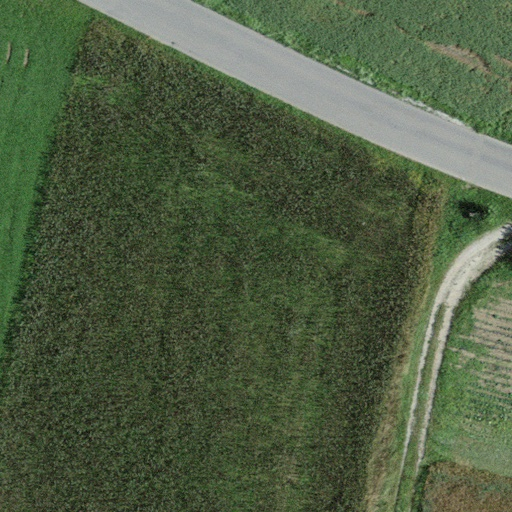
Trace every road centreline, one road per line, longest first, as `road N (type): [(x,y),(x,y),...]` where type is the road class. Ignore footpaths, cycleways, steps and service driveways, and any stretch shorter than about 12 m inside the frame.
road 1 (unclassified): [(138,0),(511,176)]
road 2 (track): [(402,511),(440,309),(469,260),(511,235)]
